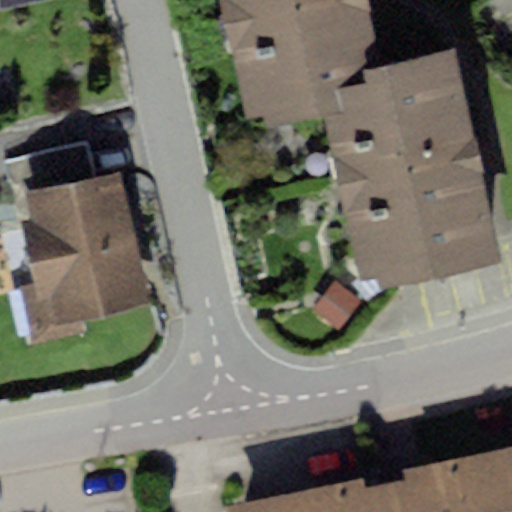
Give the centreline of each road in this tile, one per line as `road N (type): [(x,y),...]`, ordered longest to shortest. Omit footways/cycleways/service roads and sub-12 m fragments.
road 1 (residential): [(230,411),(145,0)]
road 2 (residential): [(511,349),(230,411)]
road 3 (residential): [(230,411),(0,450)]
